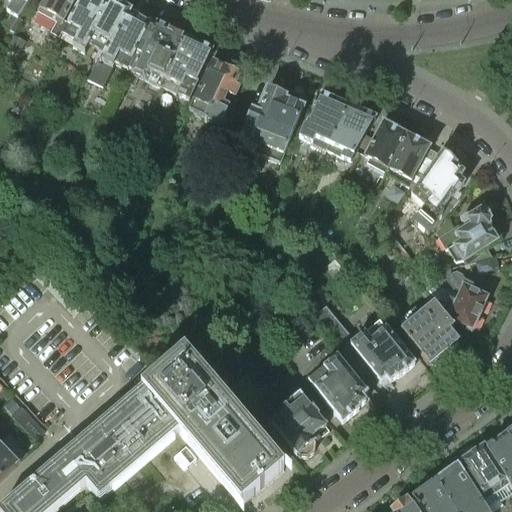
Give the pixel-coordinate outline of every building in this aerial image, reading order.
[(22,23),(18,20),(31,0),(11,0),(14,1),(6,13),(11,16),(3,28),(14,35),(22,23)] [(62,38),(67,28),(64,26),(77,0),(45,0),(39,12),(37,16),(55,26),(49,37),(59,43),(62,38)] [(82,0),(67,28),(62,38),(75,45),(72,49),(84,57),(89,49),(99,54),(121,8),(109,2),(108,4),(102,0),(101,0),(82,0)] [(121,8),(99,54),(104,57),(101,64),(97,62),(87,83),(103,91),(114,67),(127,74),(128,75),(151,29),(149,27),(144,20),(135,20),(130,17),(131,14),(121,8)] [(155,30),(151,29),(128,75),(127,74),(123,83),(128,86),(134,89),(139,79),(159,89),(184,40),(157,27),(155,30)] [(19,57),(25,44),(13,37),(6,51),(19,57)] [(212,54),(184,40),(159,89),(177,98),(176,99),(189,105),(198,87),(197,86),(212,54)] [(234,65),(216,56),(193,105),(189,114),(204,121),(203,123),(223,132),(221,137),(223,138),(226,130),(225,129),(237,101),(233,100),(238,89),(234,87),(239,76),(231,72),(234,65)] [(283,159),(307,102),(301,100),(304,92),(303,89),(298,86),(294,88),(291,95),(287,94),(284,99),(267,93),(258,115),(251,112),(245,126),(246,126),(242,135),(235,133),(235,134),(226,130),(223,138),(232,141),(228,150),(243,156),(246,148),(259,154),(260,149),(263,150),(259,159),(280,167),(283,159)] [(327,154),(347,109),(321,98),(309,126),(305,124),(298,142),(311,147),(309,151),(324,158),(326,154),(327,154)] [(372,141),(366,138),(375,121),(347,109),(327,154),(350,165),(353,159),(355,155),(361,158),(372,141)] [(386,176),(406,139),(382,126),(373,142),(372,141),(361,158),(363,159),(363,160),(368,163),(365,167),(385,178),(386,176)] [(211,159),(219,142),(221,137),(214,133),(204,156),(211,159)] [(410,186),(411,186),(430,152),(406,139),(386,176),(385,178),(408,190),(410,186)] [(459,206),(453,202),(463,187),(459,183),(463,175),(456,169),(456,168),(442,154),(415,192),(416,192),(411,198),(424,211),(414,226),(427,238),(443,217),(441,215),(446,209),(453,214),(459,206)] [(476,265),(473,259),(496,244),(488,230),(489,229),(490,224),(486,216),(480,215),(462,225),(462,226),(454,231),(447,220),(435,236),(445,253),(447,252),(455,266),(461,264),(461,265),(463,264),(465,268),(476,265)] [(426,291),(448,317),(455,325),(472,334),(480,317),(487,300),(472,293),(474,289),(465,284),(465,283),(462,277),(456,275),(451,276),(449,271),(426,291)] [(400,333),(401,333),(429,367),(430,366),(436,368),(442,364),(442,357),(458,344),(449,333),(453,329),(434,306),(420,317),(415,310),(394,326),(400,333)] [(398,381),(414,367),(385,332),(379,325),(353,347),(349,342),(356,336),(337,312),(319,327),(363,380),(370,373),(380,385),(385,381),(389,385),(396,379),(398,381)] [(142,392),(0,511),(55,511),(86,486),(99,502),(178,435),(240,509),(283,472),(184,354),(141,390),(142,392)] [(308,384),(314,392),(342,426),(359,412),(358,410),(365,404),(362,401),(366,396),(337,360),(322,371),(323,372),(308,384)] [(268,422),(272,427),(298,459),(306,461),(313,455),(314,447),(314,446),(329,434),(318,420),(319,418),(311,409),(310,410),(299,397),(284,410),(283,410),(268,422)] [(3,408),(12,418),(20,411),(11,402),(3,408)] [(44,435),(25,413),(15,422),(35,443),(44,435)] [(511,445),(506,437),(501,436),(493,441),(493,447),(493,448),(486,452),(511,488),(510,489),(511,492),(511,445)] [(0,446),(0,483),(19,466),(0,446)] [(460,465),(486,503),(495,497),(496,498),(510,489),(511,488),(486,452),(484,449),(460,465)] [(486,511),(457,467),(434,483),(452,511),(486,511)] [(452,511),(434,483),(411,500),(419,511),(452,511)] [(412,511),(407,503),(394,511),(412,511)]
